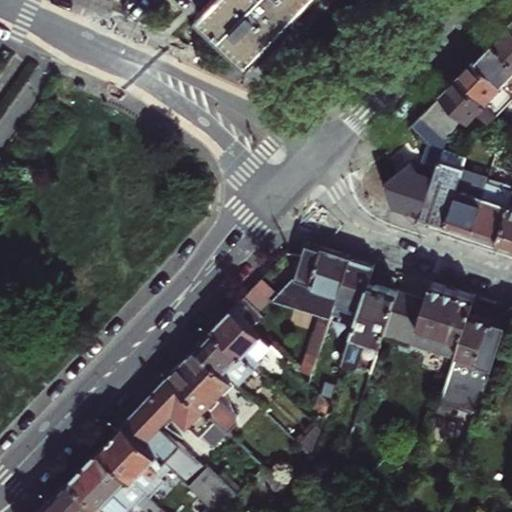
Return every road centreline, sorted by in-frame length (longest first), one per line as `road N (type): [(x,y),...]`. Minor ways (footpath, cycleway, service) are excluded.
road 1 (residential): [(0,484),(280,195)]
road 2 (tertiary): [(314,160),(191,79),(94,47)]
road 3 (tertiary): [(94,47),(203,121),(280,195)]
road 4 (tertiary): [(511,276),(369,223),(314,160)]
road 5 (residential): [(314,160),(471,0)]
